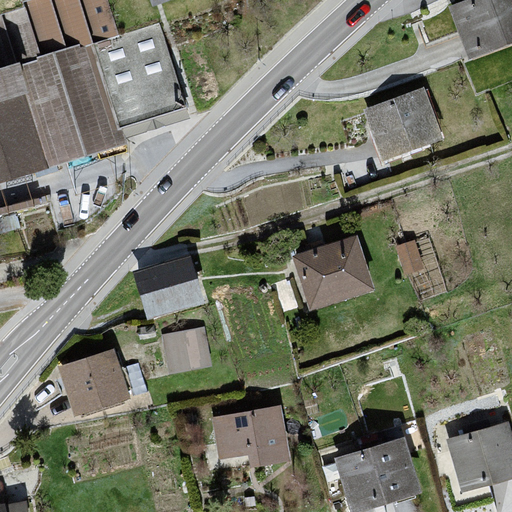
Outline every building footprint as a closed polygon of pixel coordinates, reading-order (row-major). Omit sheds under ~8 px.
[(143,0),(150,20),(205,0),(143,0)] [(511,0),(487,0),(445,17),(464,63),(511,44),(511,0)] [(19,64),(27,93),(89,76),(84,57),(104,52),(92,8),(10,31),(19,64)] [(89,76),(109,150),(185,130),(161,37),(104,52),(84,57),(89,76)] [(0,69),(0,100),(13,97),(27,93),(19,64),(0,69)] [(18,116),(38,188),(114,167),(109,150),(89,76),(27,93),(13,97),(18,116)] [(361,121),(380,170),(435,148),(416,100),(361,121)] [(0,198),(38,188),(18,116),(0,121),(0,198)] [(406,287),(439,285),(436,235),(404,236),(406,287)] [(286,269),(302,321),(366,302),(351,250),(286,269)] [(126,284),(137,331),(193,318),(181,271),(126,284)] [(163,348),(166,386),(205,382),(202,344),(163,348)] [(58,385),(69,427),(122,413),(110,370),(58,385)] [(207,426),(213,476),(278,468),(271,417),(207,426)] [(444,453),(454,502),(507,490),(496,441),(444,453)] [(328,468),(341,511),(370,511),(405,502),(390,450),(328,468)]
